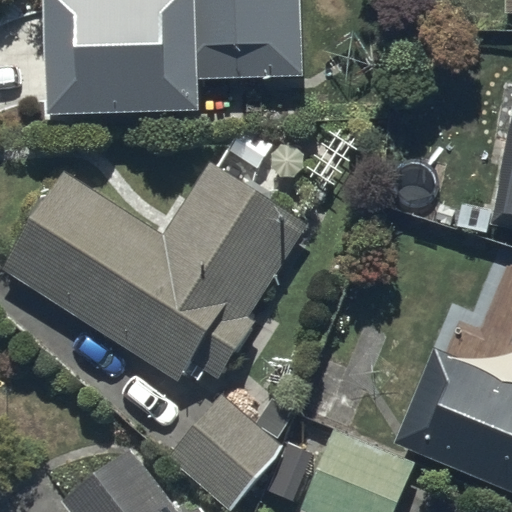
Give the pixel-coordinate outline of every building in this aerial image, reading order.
[(45,0),(48,119),(198,116),(197,79),(302,76),(300,0),(45,0)] [(511,114),(491,217),(511,221),(511,114)] [(164,236),(62,172),(0,270),(0,275),(180,388),(192,369),(219,383),(255,327),(247,323),(307,228),(208,166),(164,236)] [(511,383),(436,351),(396,444),(511,494),(511,383)] [(231,511),(287,447),(221,391),(162,460),(223,511),(231,511)] [(395,511),(415,460),(333,430),(303,511),(395,511)] [(197,511),(193,505),(183,511),(176,511),(133,453),(59,508),(62,511),(197,511)]
